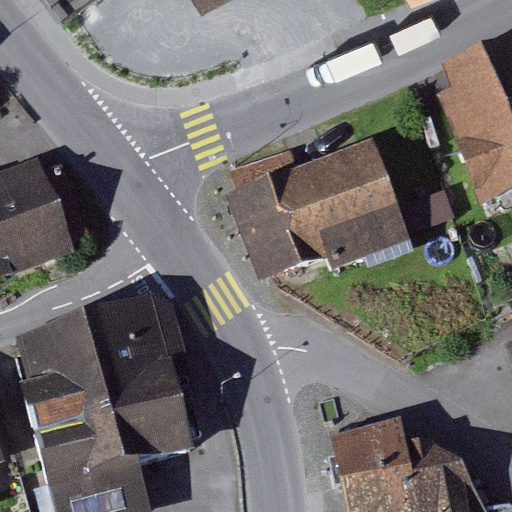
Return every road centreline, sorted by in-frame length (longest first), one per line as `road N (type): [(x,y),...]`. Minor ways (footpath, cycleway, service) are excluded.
road 1 (residential): [(511,11),(113,177)]
road 2 (residential): [(248,361),(323,356),(462,434),(511,477)]
road 3 (residential): [(0,333),(112,288),(172,245)]
road 4 (tertiary): [(113,177),(0,31)]
road 5 (tertiary): [(279,511),(274,447),(248,361)]
road 6 (tertiary): [(248,361),(220,307),(172,245)]
